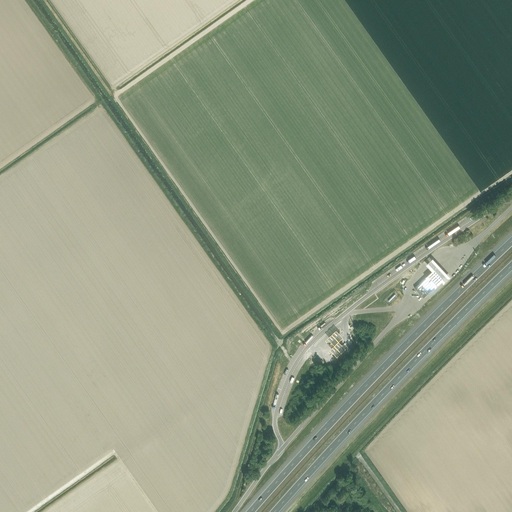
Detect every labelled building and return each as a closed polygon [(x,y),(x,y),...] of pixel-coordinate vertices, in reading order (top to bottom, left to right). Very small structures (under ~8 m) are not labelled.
[(432,271),(425,277),(434,287),(436,287),(442,282),(443,284),(449,278),(449,277),(433,260),(432,260),(426,265),(426,266),(432,271)] [(395,271),(406,263),(404,261),(393,268),(395,271)] [(434,287),(425,277),(414,288),(423,297),(434,287)] [(326,338),(333,346),(342,337),(335,330),(326,338)] [(329,350),(336,357),(344,349),(338,342),(329,350)]
